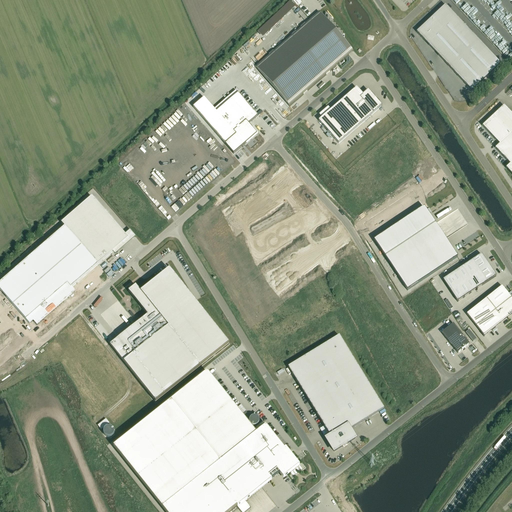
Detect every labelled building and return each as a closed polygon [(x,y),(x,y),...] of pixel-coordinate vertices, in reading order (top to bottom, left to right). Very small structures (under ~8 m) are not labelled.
[(471,91),(500,64),(445,5),(416,32),(471,91)] [(307,18),(300,10),(297,13),(304,21),(307,18)] [(289,107),(349,55),(314,16),(255,67),(289,107)] [(357,88),(331,110),(322,118),(318,121),(338,144),(381,107),(382,106),(381,106),(368,91),(363,95),(357,88)] [(242,146),(242,147),(243,148),(245,146),(244,145),(257,134),(248,124),(258,116),(238,94),(216,112),(214,110),(204,98),(193,108),(225,145),(233,155),(241,148),(241,147),(242,146)] [(511,174),(511,114),(504,106),(482,126),(499,144),(495,148),(510,164),(506,168),(511,174)] [(194,119),(174,136),(201,166),(220,149),(194,119)] [(98,265),(113,253),(122,245),(128,239),(125,235),(92,197),(63,222),(61,224),(64,226),(0,281),(0,348),(33,320),(36,324),(63,301),(62,300),(66,296),(67,297),(74,291),(71,288),(98,265)] [(424,207),(374,241),(407,291),(458,258),(424,207)] [(467,264),(471,269),(485,260),(481,255),(467,264)] [(475,275),(489,266),(485,260),(471,269),(475,275)] [(461,268),(468,279),(475,275),(471,269),(467,264),(461,268)] [(478,280),(492,271),(489,266),(475,275),(478,280)] [(468,279),(461,268),(455,272),(462,283),(468,279)] [(136,286),(128,292),(147,316),(110,345),(155,403),(229,344),(169,269),(141,292),(136,286)] [(496,276),(492,271),(478,280),(482,286),(496,276)] [(462,283),(455,272),(449,276),(456,287),(462,283)] [(476,290),(482,286),(478,280),(475,275),(468,279),(476,290)] [(443,280),(450,291),(456,287),(449,276),(443,280)] [(470,294),(476,290),(468,279),(462,283),(470,294)] [(462,283),(456,287),(463,298),(470,294),(462,283)] [(511,298),(502,286),(466,314),(484,337),(511,314),(511,298)] [(463,298),(456,287),(450,291),(457,302),(463,298)] [(469,344),(453,324),(441,333),(458,353),(469,344)] [(469,330),(466,333),(473,342),(476,339),(469,330)] [(339,336),(288,367),(330,436),(326,438),(334,452),(355,439),(350,430),(384,409),(339,336)] [(171,400),(113,447),(165,511),(230,511),(279,473),(283,478),(298,466),(285,449),(284,449),(266,426),(220,462),(171,400)] [(109,424),(106,419),(98,426),(101,430),(109,424)]
